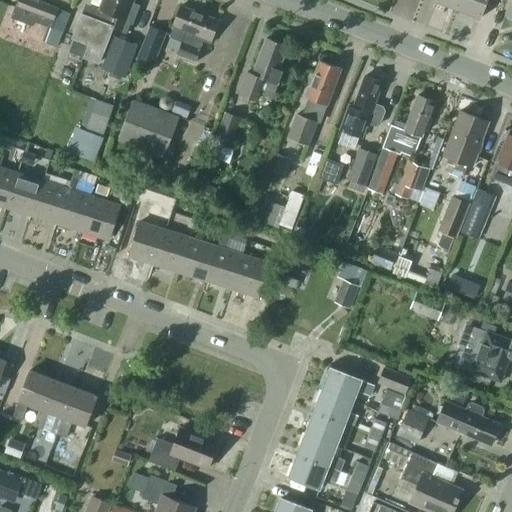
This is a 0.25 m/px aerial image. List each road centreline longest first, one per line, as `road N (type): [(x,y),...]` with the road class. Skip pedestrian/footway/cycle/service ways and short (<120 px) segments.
road 1 (residential): [(233,511),(290,363),(0,255)]
road 2 (tertiary): [(511,83),(287,0)]
